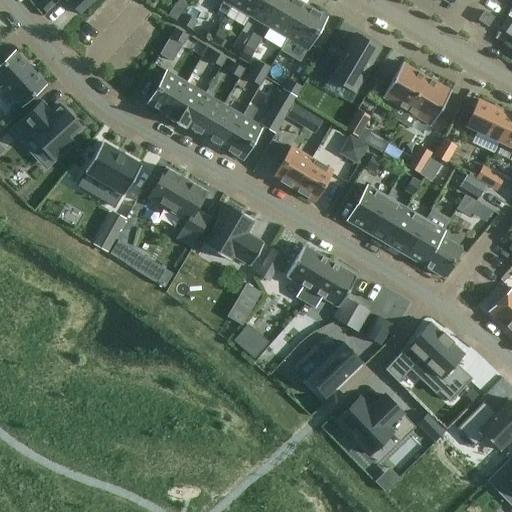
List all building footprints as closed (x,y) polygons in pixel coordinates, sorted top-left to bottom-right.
[(45,12),(54,5),(50,0),(43,0),(38,4),(45,12)] [(70,0),(67,3),(79,15),(93,0),(70,0)] [(231,5),(233,0),(221,0),(223,1),(217,10),(225,15),(231,5)] [(258,0),(233,0),(231,5),(249,16),(258,0)] [(258,0),(249,16),(268,27),(283,0),(258,0)] [(306,5),(296,0),(283,0),(268,27),(287,38),(306,5)] [(174,3),(167,15),(177,22),(185,9),(174,3)] [(325,17),(306,5),(287,38),(306,50),(325,17)] [(179,22),(191,29),(196,21),(184,13),(179,22)] [(511,27),(511,19),(508,16),(499,29),(507,34),(511,27)] [(182,44),(187,36),(175,28),(170,37),(182,44)] [(210,41),(219,46),(226,34),(217,29),(210,41)] [(330,47),(317,69),(354,92),(380,49),(354,34),(342,54),(330,47)] [(238,57),(247,62),(254,50),(245,45),(238,57)] [(213,50),(207,59),(219,66),(225,58),(213,50)] [(14,51),(0,63),(0,84),(20,107),(44,84),(14,51)] [(231,61),(226,70),(238,77),(243,69),(231,61)] [(251,69),(264,77),(269,68),(257,61),(251,69)] [(406,111),(426,77),(401,63),(381,97),(406,111)] [(258,85),(264,77),(251,69),(246,78),(258,85)] [(165,117),(185,82),(166,71),(147,104),(165,115),(164,117),(165,117)] [(450,91),(426,77),(406,111),(430,125),(450,91)] [(288,79),(283,88),(295,95),(301,86),(288,79)] [(183,128),(204,93),(185,82),(165,117),(183,128)] [(283,88),(278,96),(290,103),(295,95),(283,88)] [(203,137),(223,104),(204,93),(183,128),(184,129),(185,127),(203,137)] [(278,96),(262,124),(275,131),(290,103),(278,96)] [(511,114),(511,116),(477,100),(465,126),(500,142),(511,116),(511,114)] [(40,102),(10,130),(21,143),(29,135),(52,161),(74,141),(69,137),(80,127),(59,105),(50,113),(40,102)] [(222,148),(241,115),(223,104),(203,137),(222,148)] [(294,104),(287,114),(301,122),(308,112),(294,104)] [(241,115),(222,148),(241,160),(261,127),(250,121),(256,111),(247,106),(241,115)] [(357,137),(369,116),(357,109),(345,130),(357,137)] [(511,116),(500,142),(511,147),(511,116)] [(356,163),(366,146),(354,139),(344,156),(356,163)] [(443,139),(434,155),(446,162),(455,146),(443,139)] [(100,142),(83,171),(123,194),(140,165),(100,142)] [(293,189),(311,158),(291,146),(273,177),(293,189)] [(430,153),(419,146),(407,166),(419,173),(430,153)] [(371,155),(364,167),(373,172),(380,160),(371,155)] [(311,158),(293,189),(313,201),(331,170),(311,158)] [(165,167),(147,197),(186,220),(176,238),(191,246),(208,217),(195,209),(205,191),(165,167)] [(482,167),(475,179),(495,191),(502,179),(482,167)] [(412,195),(420,183),(411,178),(404,190),(412,195)] [(476,182),(468,194),(478,199),(485,187),(476,182)] [(365,232),(386,197),(366,186),(346,220),(365,232)] [(464,194),(455,209),(468,217),(470,213),(477,202),(464,194)] [(384,243),(405,208),(386,197),(365,232),(384,243)] [(226,204),(202,244),(229,261),(232,256),(249,266),(263,243),(246,233),(253,220),(226,204)] [(403,254),(424,219),(405,208),(384,243),(403,254)] [(112,214),(101,233),(111,239),(122,220),(112,214)] [(439,237),(442,231),(424,219),(403,254),(422,265),(439,237)] [(461,249),(439,237),(422,265),(444,278),(461,249)] [(329,261),(302,246),(285,276),(302,286),(296,296),(305,301),(329,261)] [(255,274),(268,281),(283,255),(271,248),(255,274)] [(144,256),(136,270),(163,286),(171,273),(144,256)] [(355,277),(329,261),(305,301),(314,307),(320,296),(338,307),(355,277)] [(245,284),(238,296),(252,305),(260,292),(245,284)] [(511,287),(511,288),(488,312),(511,336),(511,287)] [(344,297),(332,318),(357,332),(369,311),(344,297)] [(377,316),(365,336),(379,345),(391,324),(377,316)] [(429,322),(384,369),(397,382),(419,359),(445,384),(438,391),(450,401),(471,378),(455,363),(463,354),(452,343),(453,342),(441,331),(440,333),(429,322)] [(247,325),(234,340),(253,357),(267,342),(247,325)] [(318,364),(304,378),(323,398),(361,362),(342,341),(336,347),(325,335),(307,352),(318,364)] [(359,398),(335,420),(367,455),(390,433),(399,442),(414,427),(384,395),(369,409),(359,398)] [(483,401),(456,428),(474,446),(484,436),(498,451),(511,437),(511,404),(508,400),(494,413),(483,401)] [(427,414),(417,423),(433,441),(444,431),(427,414)] [(511,454),(486,481),(499,493),(510,482),(511,484),(511,454)]
